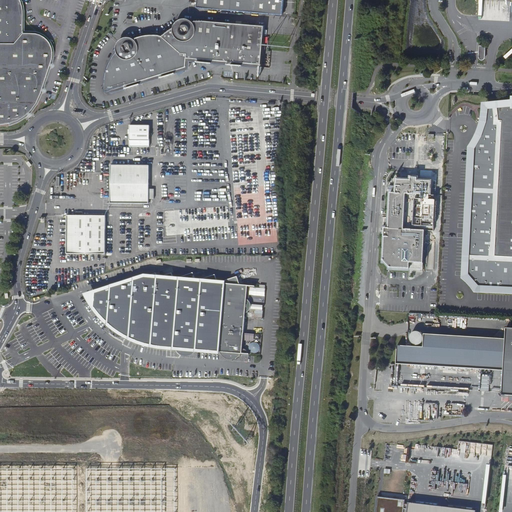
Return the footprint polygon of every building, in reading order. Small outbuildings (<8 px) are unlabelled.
[(0,0),(0,124),(8,124),(15,121),(23,116),(29,110),(34,103),(38,94),(41,86),(51,56),(51,52),(48,43),(42,37),(34,34),(21,33),(21,11),(16,0),(0,0)] [(198,0),(197,8),(282,15),(283,0),(198,0)] [(187,18),(185,18),(183,18),(182,19),(181,19),(179,20),(178,21),(177,22),(176,23),(175,24),(175,25),(175,26),(175,27),(178,26),(180,25),(181,24),(182,24),(182,23),(182,22),(183,22),(184,22),(185,22),(186,22),(186,23),(188,22),(191,21),(193,21),(192,20),(190,19),(188,18),(187,18)] [(180,25),(178,26),(175,27),(173,28),(171,29),(169,30),(168,31),(167,32),(165,34),(164,34),(164,35),(163,35),(159,34),(152,34),(146,35),(141,36),(135,38),(129,41),(128,42),(127,41),(126,41),(125,42),(125,43),(125,44),(122,46),(120,48),(118,51),(116,53),(112,58),(110,63),(107,69),(106,74),(105,81),(106,87),(106,91),(187,67),(188,58),(261,64),(264,36),(265,29),(265,26),(259,25),(213,21),(205,21),(203,21),(201,20),(199,21),(196,21),(193,21),(191,21),(188,22),(186,23),(186,22),(185,22),(184,22),(183,22),(182,22),(182,23),(182,24),(181,24),(180,25)] [(129,36),(127,36),(126,37),(125,37),(123,38),(122,38),(121,39),(120,40),(119,41),(119,42),(118,43),(118,44),(118,45),(117,46),(117,47),(117,48),(117,49),(117,50),(118,51),(120,48),(122,46),(125,44),(125,43),(125,42),(126,41),(127,41),(128,42),(129,41),(135,38),(133,37),(131,37),(129,36)] [(498,108),(488,109),(486,124),(483,137),(475,150),(469,277),(480,288),(511,289),(511,104),(498,107),(498,108)] [(269,109),(230,110),(232,155),(271,153),(269,109)] [(148,148),(149,127),(130,126),(129,147),(148,148)] [(151,206),(151,167),(113,166),(112,204),(151,206)] [(422,262),(423,244),(424,229),(433,230),(435,194),(429,193),(430,180),(416,179),(417,176),(410,176),(410,179),(397,178),(396,184),(395,191),(389,191),(389,202),(388,215),(388,227),(384,226),(383,235),(384,235),(383,259),(389,266),(408,267),(408,261),(422,262)] [(272,183),(233,187),(238,243),(277,240),(272,183)] [(165,236),(228,233),(227,207),(164,210),(165,236)] [(84,217),(79,217),(69,217),(68,254),(107,255),(108,217),(84,217)] [(220,279),(229,277),(227,269),(218,272),(220,279)] [(156,273),(95,292),(94,306),(100,314),(104,319),(108,323),(109,324),(109,327),(109,329),(110,332),(112,335),(113,336),(115,337),(118,338),(121,338),(123,337),(126,336),(130,338),(137,341),(144,344),(150,345),(152,346),(159,347),(175,348),(176,350),(178,352),(183,356),(184,356),(186,356),(192,354),(194,352),(195,350),(209,351),(220,352),(221,354),(222,356),(227,359),(231,359),(234,358),(236,357),(238,355),(240,354),(241,354),(245,313),(247,312),(250,308),(251,305),(248,300),(247,299),(248,285),(240,285),(238,276),(218,283),(215,275),(196,281),(193,273),(174,279),(172,273),(158,278),(156,273)] [(506,339),(425,334),(425,347),(398,345),(397,364),(504,371),(502,395),(509,395),(509,402),(511,401),(511,328),(507,328),(506,339)] [(421,333),(420,332),(419,332),(417,332),(416,332),(415,332),(414,333),(413,333),(412,334),(411,336),(411,337),(411,338),(411,339),(411,340),(411,342),(412,343),(413,344),(414,344),(415,345),(417,345),(418,345),(419,345),(420,344),(421,344),(422,343),(423,342),(424,341),(424,339),(424,338),(424,337),(423,336),(423,335),(422,334),(421,333)] [(250,343),(250,353),(260,353),(259,343),(250,343)] [(489,376),(480,376),(480,388),(489,388),(489,376)] [(0,469),(0,511),(72,511),(72,469),(33,469),(0,469)] [(175,511),(175,469),(87,469),(87,511),(175,511)] [(377,496),(374,511),(475,511),(476,510),(405,502),(405,499),(377,496)]
